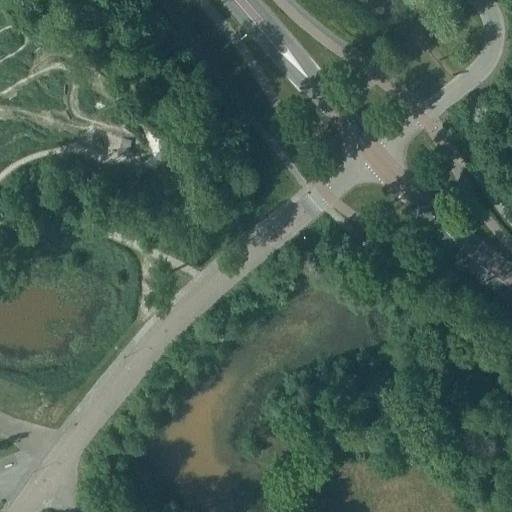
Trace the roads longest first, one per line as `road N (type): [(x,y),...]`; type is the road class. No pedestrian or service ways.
road 1 (unclassified): [(18,511),(182,317),(372,154)]
road 2 (tertiary): [(372,154),(237,0)]
road 3 (tertiary): [(511,285),(372,154)]
